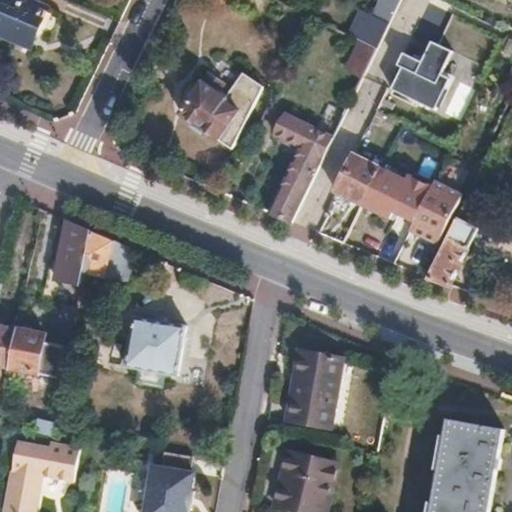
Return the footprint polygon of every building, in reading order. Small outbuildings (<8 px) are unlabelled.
[(0,0),(0,32),(24,43),(28,33),(33,35),(45,10),(22,0),(0,0)] [(376,47),(400,0),(384,0),(364,40),(376,47)] [(28,33),(24,43),(29,45),(33,35),(28,33)] [(376,47),(364,40),(358,37),(350,53),(345,65),(363,74),(376,47)] [(452,53),(434,44),(425,63),(408,55),(402,67),(406,69),(395,91),(438,112),(453,81),(441,76),(452,53)] [(376,47),(363,74),(352,97),(363,102),(378,72),(384,73),(392,56),(376,47)] [(223,82),(210,72),(204,81),(201,82),(181,112),(230,148),(262,86),(242,72),(227,95),(219,89),(223,82)] [(281,191),(270,212),(292,221),(332,137),(284,113),(274,134),(298,147),(279,188),(281,191)] [(334,191),(361,204),(378,169),(351,156),(334,191)] [(378,169),(361,204),(388,217),(405,183),(378,169)] [(412,224),(408,231),(436,245),(461,195),(433,181),(423,203),(412,224)] [(412,224),(423,203),(409,196),(399,217),(412,224)] [(464,205),(428,276),(450,284),(478,227),(466,221),(472,210),(464,205)] [(92,230),(69,220),(59,278),(82,283),(85,270),(92,230)] [(92,230),(85,270),(106,274),(113,239),(92,230)] [(134,319),(125,365),(177,375),(186,329),(134,319)] [(0,324),(0,374),(2,365),(12,367),(20,329),(0,324)] [(20,329),(12,367),(16,367),(58,375),(63,344),(47,341),(47,334),(20,329)] [(300,347),(287,416),(329,424),(342,355),(300,347)] [(450,417),(432,511),(489,511),(504,429),(450,417)] [(41,419),(39,432),(54,435),(56,422),(41,419)] [(52,448),(20,441),(5,511),(36,511),(40,493),(37,493),(41,475),(76,482),(82,449),(53,443),(52,448)] [(194,454),(165,449),(162,465),(153,463),(150,481),(147,501),(144,511),(188,511),(196,471),(192,470),(194,454)] [(290,449),(279,501),(327,511),(339,459),(290,449)] [(143,500),(147,501),(150,481),(146,481),(142,483),(140,486),(139,490),(139,493),(140,497),(143,500)]
